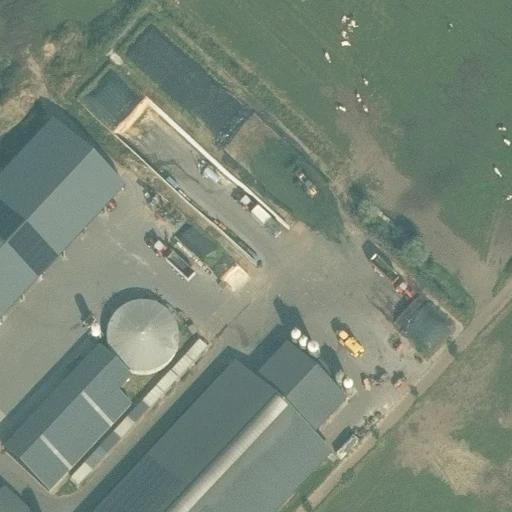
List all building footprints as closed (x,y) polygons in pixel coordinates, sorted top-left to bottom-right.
[(302,308),(326,309),(327,288),(302,287),(303,281),(283,280),(283,294),(303,295),(302,308)] [(186,337),(186,336),(185,328),(183,322),(180,316),(174,310),(168,305),(161,302),(155,300),(149,300),(144,300),(138,302),(130,306),(124,311),(119,316),(116,322),(114,328),(113,337),(114,345),(116,351),(119,357),(123,362),(128,366),(133,369),(140,371),(147,373),(155,372),(161,371),(168,368),(173,364),(178,359),(182,352),(185,345),(186,337)] [(419,300),(395,326),(429,356),(452,330),(419,300)] [(0,494),(0,511),(278,511),(332,457),(312,437),(346,402),(286,346),(252,382),(237,368),(97,511),(27,511),(4,490),(0,494)] [(49,493),(50,494),(131,407),(119,396),(134,380),(101,349),(5,453),(49,493)]
